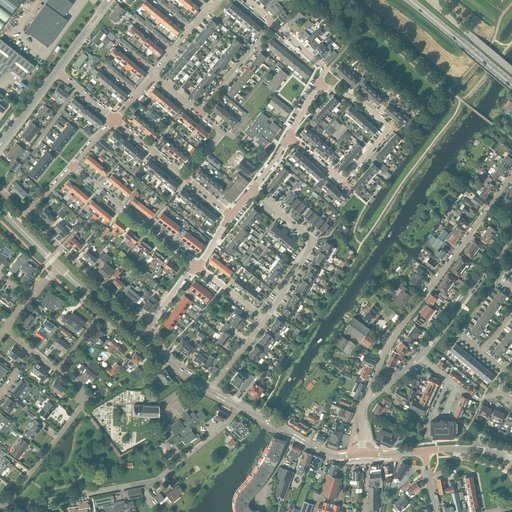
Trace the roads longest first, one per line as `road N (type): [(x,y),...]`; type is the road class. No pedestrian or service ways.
road 1 (residential): [(365,400),(393,335),(511,175)]
road 2 (residential): [(5,507),(154,480),(238,406)]
road 3 (residential): [(317,85),(362,102),(390,126),(341,181),(289,136)]
road 4 (residential): [(5,507),(89,396),(57,370)]
road 5 (residential): [(265,318),(314,241),(251,190)]
road 6 (residential): [(25,215),(149,326)]
road 7 (residential): [(196,265),(70,166)]
road 8 (primary): [(511,85),(408,0)]
road 9 (unclassified): [(419,355),(491,259)]
